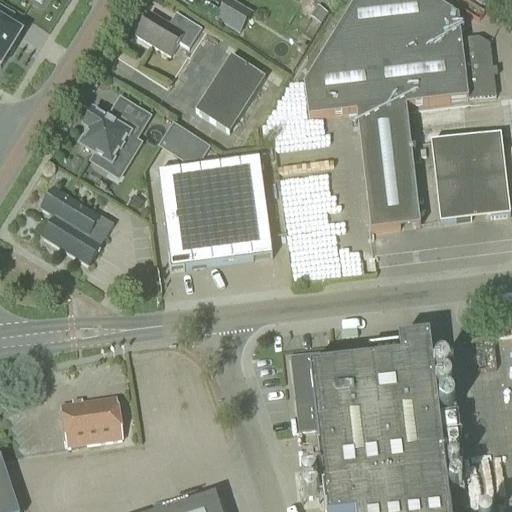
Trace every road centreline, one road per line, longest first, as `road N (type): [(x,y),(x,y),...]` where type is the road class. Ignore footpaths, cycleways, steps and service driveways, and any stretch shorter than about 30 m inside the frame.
road 1 (tertiary): [(216,320),(511,286)]
road 2 (unclassified): [(274,511),(216,320)]
road 3 (tertiary): [(28,137),(111,0)]
road 4 (tertiary): [(0,355),(105,343),(121,331)]
road 5 (tertiary): [(121,331),(102,323),(0,332)]
